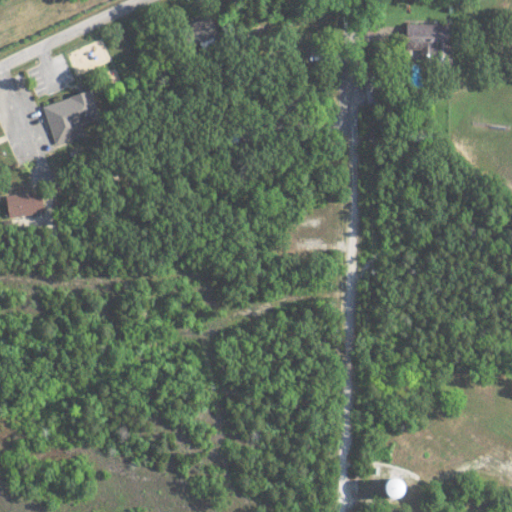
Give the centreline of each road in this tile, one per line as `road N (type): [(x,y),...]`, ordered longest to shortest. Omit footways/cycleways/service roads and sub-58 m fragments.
road 1 (residential): [(348,281),(348,0)]
road 2 (residential): [(348,281),(339,511)]
road 3 (residential): [(0,65),(137,0)]
